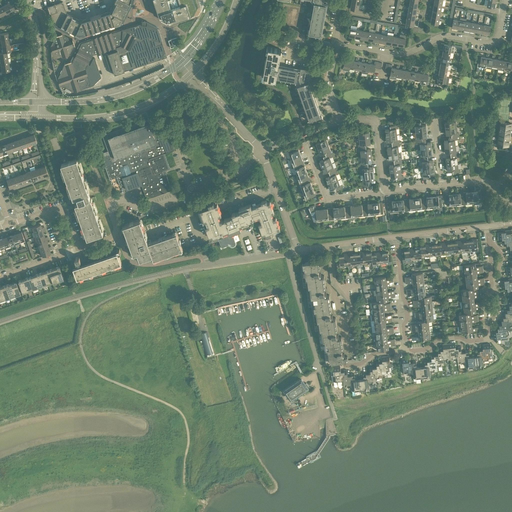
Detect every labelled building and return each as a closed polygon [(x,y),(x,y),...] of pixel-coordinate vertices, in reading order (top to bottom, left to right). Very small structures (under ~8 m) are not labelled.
[(16,0),(5,0),(7,3),(11,10),(13,14),(15,13),(14,11),(15,11),(14,9),(17,7),(15,5),(18,3),(16,0)] [(71,16),(66,14),(60,27),(79,36),(120,23),(120,22),(129,4),(121,0),(114,0),(109,11),(81,21),(71,16)] [(167,23),(169,22),(170,22),(192,14),(196,7),(193,0),(154,0),(156,5),(161,17),(162,20),(167,23)] [(55,3),(47,6),(50,14),(50,13),(52,18),(52,19),(53,20),(54,22),(55,24),(56,25),(57,25),(59,26),(60,27),(66,14),(63,2),(55,4),(55,3)] [(11,10),(7,3),(2,6),(5,13),(7,17),(9,15),(9,14),(7,14),(7,12),(11,10)] [(101,36),(106,50),(114,74),(129,70),(144,64),(146,64),(159,60),(167,57),(162,43),(158,29),(147,23),(144,23),(142,23),(122,30),(101,36)] [(320,34),(321,30),(308,28),(307,33),(316,34),(315,37),(321,38),(322,35),(320,34)] [(50,46),(53,52),(62,57),(69,55),(74,45),(73,42),(72,39),(62,34),(58,35),(55,36),(50,46)] [(101,36),(97,38),(102,52),(106,50),(101,36)] [(177,37),(168,40),(171,48),(179,45),(177,37)] [(102,52),(97,38),(81,43),(72,62),(71,61),(64,64),(57,78),(59,84),(74,92),(89,87),(93,85),(101,77),(94,58),(93,58),(90,65),(88,64),(92,55),(102,52)] [(444,46),(443,50),(451,52),(452,52),(454,52),(455,46),(444,44),(441,43),(441,45),(444,46)] [(276,79),(278,66),(281,50),(279,49),(279,48),(268,46),(263,78),(273,80),(273,79),(276,79)] [(452,52),(451,52),(443,50),(440,49),(440,51),(443,52),(442,56),(450,58),(451,52),(452,52)] [(487,57),(488,57),(489,54),(486,54),(486,57),(481,56),(480,59),(478,59),(477,66),(485,68),(486,66),(487,57)] [(451,58),(450,58),(442,56),(439,55),(439,57),(441,58),(441,62),(449,64),(450,58),(451,59),(451,58)] [(487,57),(486,66),(485,68),(492,69),(492,66),(494,58),(495,55),(492,55),(492,58),(488,57),(487,57)] [(500,59),(501,56),(499,56),(498,59),(494,58),(492,66),(498,67),(498,68),(498,69),(500,59)] [(350,60),(345,59),(343,70),(349,71),(350,68),(351,60),(352,60),(352,57),(350,57),(350,60)] [(504,70),(506,61),(507,57),(505,57),(504,60),(500,59),(498,69),(504,70)] [(357,61),(358,61),(358,58),(356,58),(356,61),(352,60),(351,60),(350,68),(355,69),(355,70),(356,70),(356,69),(357,61)] [(363,62),(364,63),(365,60),(362,59),(362,62),(358,61),(357,61),(356,69),(361,70),(361,71),(362,72),(362,70),(363,62)] [(364,63),(363,62),(362,70),(362,72),(361,73),(368,74),(368,71),(370,63),(370,64),(371,61),(368,60),(368,63),(364,63)] [(378,68),(379,62),(375,61),(374,64),(370,64),(370,63),(368,71),(374,72),(373,74),(374,74),(374,73),(375,68),(378,68)] [(450,64),(449,64),(441,62),(438,61),(437,63),(440,64),(440,68),(440,69),(448,70),(449,64),(450,65),(450,64)] [(398,69),(399,66),(397,65),(396,68),(391,68),(391,67),(392,64),(389,64),(388,70),(391,70),(389,78),(396,79),(396,78),(396,76),(398,69)] [(404,70),(405,67),(403,66),(402,69),(398,69),(396,76),(402,78),(402,79),(403,78),(404,70)] [(410,71),(411,71),(411,68),(409,68),(408,71),(404,70),(403,78),(408,79),(408,80),(409,79),(410,71)] [(449,70),(448,70),(440,69),(440,68),(437,68),(436,70),(439,70),(438,74),(438,75),(446,76),(447,71),(449,71),(449,70)] [(416,72),(417,72),(417,69),(415,69),(415,72),(411,71),(410,71),(409,79),(414,80),(414,81),(415,80),(416,72)] [(422,73),(423,73),(423,70),(421,70),(421,73),(417,72),(416,72),(415,80),(420,81),(420,82),(421,82),(422,73)] [(427,74),(423,73),(422,73),(421,82),(420,84),(425,85),(426,82),(429,82),(430,76),(428,76),(429,74),(429,71),(427,71),(427,74)] [(302,84),(304,73),(298,72),(296,83),(301,84),(302,84)] [(310,74),(304,73),(302,84),(308,81),(307,80),(309,79),(310,74)] [(449,77),(446,76),(438,75),(438,74),(436,74),(435,76),(438,76),(437,81),(438,81),(441,82),(445,82),(445,84),(447,84),(448,84),(449,77)] [(310,86),(308,81),(302,84),(301,84),(296,86),(297,91),(310,86)] [(312,91),(310,86),(297,91),(299,96),(312,91)] [(313,96),(312,91),(299,96),(301,101),(313,96)] [(303,105),(315,101),(313,96),(301,101),(303,105)] [(304,110),(317,106),(315,101),(303,105),(304,110)] [(306,115),(319,111),(317,106),(304,110),(306,115)] [(320,115),(319,111),(306,115),(308,120),(316,117),(317,119),(323,117),(322,114),(320,115)] [(151,118),(102,135),(108,151),(102,153),(104,157),(102,157),(110,180),(117,177),(120,186),(125,184),(125,186),(140,181),(147,199),(172,190),(165,170),(170,168),(164,153),(174,150),(168,132),(158,136),(151,118)] [(445,122),(446,128),(457,127),(456,121),(457,121),(457,118),(450,119),(450,122),(445,122)] [(415,126),(416,132),(427,131),(426,124),(421,125),(421,122),(413,123),(414,126),(415,126)] [(497,144),(509,146),(511,124),(500,122),(497,144)] [(385,129),(386,136),(397,134),(396,128),(398,128),(397,125),(390,126),(390,129),(385,129)] [(457,133),(457,127),(446,128),(446,135),(451,134),(452,137),(459,136),(459,133),(457,133)] [(358,133),(359,139),(370,137),(369,131),(364,132),(364,129),(356,130),(357,133),(358,133)] [(428,137),(427,131),(416,132),(416,138),(415,138),(415,141),(423,140),(422,137),(428,137)] [(30,133),(28,133),(32,144),(37,142),(34,134),(30,135),(30,133)] [(398,140),(397,134),(386,136),(387,142),(392,141),(392,144),(400,143),(399,140),(398,140)] [(27,146),(24,137),(21,138),(20,136),(18,137),(22,148),(27,146)] [(316,143),(318,149),(329,145),(326,139),(328,139),(327,136),(320,138),(321,141),(316,143)] [(460,139),(459,136),(452,137),(449,137),(449,140),(444,141),(445,147),(456,146),(455,140),(460,139)] [(371,144),(370,137),(359,139),(360,144),(358,145),(358,148),(366,147),(366,144),(371,144)] [(17,149),(14,141),(11,142),(10,140),(9,140),(12,151),(17,149)] [(426,140),(423,140),(415,141),(416,144),(420,144),(421,150),(432,148),(431,142),(426,143),(426,140)] [(400,146),(400,143),(392,144),(392,147),(387,147),(388,153),(399,152),(398,146),(400,146)] [(330,150),(329,145),(318,149),(320,154),(325,153),(326,155),(330,154),(333,153),(332,150),(330,150)] [(298,146),(288,150),(290,157),(288,158),(289,160),(291,159),(291,158),(299,155),(301,155),(298,146)] [(456,151),(456,146),(445,147),(445,153),(451,152),(451,155),(458,154),(458,151),(456,151)] [(366,150),(366,147),(358,148),(359,151),(360,151),(361,157),(372,155),(371,149),(366,150)] [(433,155),(432,148),(421,150),(422,155),(420,156),(420,159),(428,158),(428,155),(433,155)] [(402,158),(401,152),(399,152),(388,153),(389,160),(394,159),(394,162),(402,161),(401,158),(402,158)] [(331,157),(330,154),(326,155),(323,156),(324,159),(319,161),(322,167),(332,163),(330,157),(331,157)] [(459,157),(458,154),(451,155),(451,158),(446,159),(447,165),(458,163),(457,158),(459,157)] [(294,167),(304,163),(301,155),(299,155),(291,158),(291,159),(293,165),(291,166),(292,168),(294,168),(294,167)] [(373,161),(372,155),(361,157),(362,162),(360,163),(361,166),(368,165),(368,162),(373,161)] [(87,238),(103,232),(91,198),(90,198),(88,193),(89,192),(77,158),(61,164),(73,198),(74,198),(76,203),(75,203),(87,238)] [(428,161),(428,158),(420,159),(421,162),(422,162),(423,167),(434,166),(433,160),(428,161)] [(402,164),(402,161),(394,162),(394,164),(389,165),(390,171),(401,170),(400,164),(402,164)] [(305,167),(304,163),(294,167),(294,168),(296,174),(294,174),(295,177),(297,176),(297,175),(305,171),(307,171),(305,167)] [(334,168),(332,163),(322,167),(324,173),(329,171),(330,173),(337,171),(335,168),(334,168)] [(458,169),(458,163),(447,165),(448,171),(453,170),(453,173),(460,172),(460,169),(458,169)] [(368,167),(368,165),(361,166),(361,169),(362,169),(363,174),(374,173),(373,167),(368,167)] [(45,166),(40,168),(44,179),(45,178),(45,176),(48,175),(45,166)] [(435,172),(434,166),(423,167),(424,173),(422,173),(422,177),(423,177),(429,176),(430,176),(430,173),(435,172)] [(44,179),(40,168),(35,169),(38,178),(41,177),(42,179),(44,179)] [(402,176),(401,170),(390,171),(391,178),(396,177),(396,180),(404,179),(403,176),(402,176)] [(34,182),(30,171),(25,173),(28,181),(32,180),(32,183),(34,182)] [(308,175),(307,171),(305,171),(297,175),(297,176),(299,182),(297,183),(298,185),(300,184),(300,183),(310,179),(308,175)] [(338,174),(337,171),(330,173),(330,176),(326,178),(328,184),(338,180),(336,174),(338,174)] [(375,179),(374,173),(363,174),(364,180),(363,180),(363,186),(370,186),(370,180),(375,179)] [(24,185),(21,175),(16,176),(19,185),(22,184),(23,186),(24,185)] [(15,189),(11,178),(6,180),(9,188),(12,187),(13,189),(15,189)] [(311,183),(310,179),(300,183),(300,184),(302,190),(300,191),(301,193),(303,192),(303,191),(311,188),(313,187),(311,183)] [(340,185),(338,180),(328,184),(330,189),(335,188),(336,190),(343,188),(342,185),(340,185)] [(314,191),(313,187),(311,188),(303,191),(303,192),(305,198),(303,199),(304,200),(316,196),(314,191)] [(476,191),(472,192),(472,193),(473,202),(474,202),(481,201),(481,204),(482,204),(481,191),(476,191)] [(468,192),(463,193),(464,203),(465,203),(472,202),(472,205),(474,205),(474,202),(473,202),(472,193),(472,192),(468,192)] [(455,194),(454,194),(455,195),(456,204),(457,204),(463,203),(464,206),(466,206),(465,203),(464,203),(463,193),(455,194)] [(454,194),(446,195),(447,205),(455,204),(455,207),(457,207),(457,204),(456,204),(455,195),(454,194)] [(436,196),(432,196),(432,198),(433,207),(435,207),(442,206),(441,195),(436,196)] [(428,197),(424,197),(425,208),(426,208),(432,207),(433,209),(435,209),(435,207),(433,207),(432,198),(432,196),(428,197)] [(415,198),(415,200),(416,209),(417,209),(424,208),(424,210),(426,210),(426,208),(425,208),(424,197),(415,198)] [(411,199),(406,199),(408,210),(409,210),(415,209),(415,211),(418,211),(417,209),(416,209),(415,200),(415,198),(411,199)] [(402,200),(398,200),(398,202),(399,211),(400,211),(406,210),(407,212),(409,212),(409,210),(408,210),(406,199),(402,200)] [(238,228),(240,227),(243,226),(242,225),(244,224),(245,226),(249,225),(248,222),(256,219),(256,218),(258,218),(258,219),(260,218),(262,223),(259,224),(263,236),(266,235),(267,237),(272,235),(270,231),(273,231),(273,232),(280,229),(276,218),(273,219),(271,214),(274,213),(270,202),(267,203),(266,200),(261,202),(262,206),(260,207),(259,204),(256,205),(256,206),(251,207),(250,204),(239,208),(240,211),(235,213),(235,212),(232,213),(233,216),(224,219),(224,220),(222,220),(222,219),(220,220),(218,215),(222,214),(218,202),(214,204),(213,201),(208,203),(209,205),(200,209),(204,220),(207,219),(209,224),(206,225),(208,231),(209,231),(209,232),(208,232),(210,237),(213,236),(214,238),(218,237),(222,246),(235,241),(232,233),(239,231),(238,228)] [(398,200),(389,201),(390,212),(398,211),(398,213),(400,213),(400,211),(399,211),(398,202),(398,200)] [(378,203),(373,203),(375,214),(376,213),(382,213),(382,215),(384,215),(382,202),(378,203)] [(369,204),(365,204),(366,215),(367,214),(374,214),(374,216),(376,216),(376,213),(375,214),(373,203),(369,204)] [(360,205),(356,205),(356,206),(357,216),(358,215),(365,215),(365,217),(367,217),(367,214),(366,215),(365,204),(360,205)] [(315,205),(309,207),(315,223),(316,223),(316,220),(323,220),(322,210),(321,209),(317,210),(315,205)] [(352,206),(347,206),(349,217),(350,216),(350,219),(359,218),(358,215),(357,216),(356,206),(356,205),(352,206)] [(343,207),(339,207),(340,218),(341,217),(348,217),(348,219),(350,219),(350,216),(349,217),(347,206),(343,207)] [(335,208),(330,208),(331,219),(333,218),(339,218),(339,220),(341,220),(341,217),(340,218),(339,207),(335,208)] [(322,209),(321,209),(322,210),(323,220),(330,219),(331,221),(333,221),(333,218),(331,219),(330,208),(322,209)] [(147,241),(145,233),(141,222),(140,222),(139,220),(133,222),(133,220),(130,222),(130,223),(124,225),(125,227),(124,228),(134,254),(137,252),(140,259),(152,255),(154,259),(182,249),(180,243),(181,242),(180,239),(179,239),(177,233),(151,242),(150,241),(149,240),(147,241)] [(32,227),(34,232),(44,228),(44,227),(42,227),(40,224),(32,227)] [(35,237),(44,234),(43,231),(45,230),(44,228),(34,232),(35,237)] [(505,239),(506,242),(510,242),(510,240),(511,240),(511,231),(511,229),(505,230),(506,232),(498,232),(499,240),(505,239)] [(17,230),(16,231),(19,242),(24,240),(21,232),(18,233),(17,230)] [(15,243),(12,235),(8,236),(8,234),(6,234),(10,245),(15,243)] [(48,239),(48,238),(37,242),(39,246),(47,243),(46,240),(48,239)] [(469,241),(470,252),(470,255),(473,255),(475,253),(475,250),(478,250),(477,239),(473,239),(474,240),(469,241)] [(470,252),(469,241),(464,241),(463,240),(460,241),(462,252),(467,251),(467,253),(470,252)] [(511,240),(510,240),(510,242),(506,242),(503,242),(504,245),(510,245),(510,247),(511,246),(511,249),(511,248),(511,240)] [(462,252),(460,241),(457,241),(457,242),(452,243),(454,254),(457,254),(457,253),(462,252)] [(446,254),(444,242),(441,243),(441,244),(436,245),(438,256),(441,256),(440,254),(446,254)] [(454,254),(452,243),(447,243),(447,242),(444,242),(446,254),(451,253),(451,254),(454,254)] [(429,256),(428,244),(425,245),(425,246),(420,246),(420,249),(422,258),(424,258),(424,256),(429,256)] [(438,256),(436,245),(431,245),(431,244),(428,244),(429,256),(435,255),(435,256),(438,256)] [(52,249),(51,247),(40,251),(42,256),(51,253),(49,250),(52,249)] [(414,263),(414,260),(412,248),(409,249),(409,250),(404,251),(405,254),(402,255),(403,262),(408,262),(408,263),(410,263),(414,263)] [(422,258),(420,249),(416,249),(415,248),(412,248),(414,260),(419,259),(419,260),(422,260),(422,258)] [(73,267),(77,278),(121,263),(118,254),(121,253),(119,249),(117,250),(117,252),(73,267)] [(371,254),(372,254),(371,252),(366,253),(366,251),(363,252),(364,263),(364,266),(369,266),(370,264),(372,264),(371,254)] [(364,263),(363,252),(360,252),(360,253),(355,254),(356,265),(359,265),(359,264),(364,263)] [(381,264),(379,252),(376,253),(376,254),(372,254),(371,254),(372,264),(372,266),(376,266),(375,264),(381,264)] [(382,252),(379,252),(381,264),(386,263),(386,264),(392,264),(391,256),(388,256),(388,253),(382,253),(382,252)] [(356,265),(355,254),(350,255),(350,253),(347,254),(348,265),(348,267),(349,268),(354,268),(354,266),(356,265)] [(348,265),(347,254),(344,254),(344,255),(339,256),(339,260),(336,260),(337,268),(343,267),(343,266),(348,265)] [(343,349),(342,342),(341,337),(337,337),(336,330),(337,330),(336,318),(331,318),(330,311),(332,311),(329,295),(325,295),(324,288),(326,288),(324,275),(319,276),(319,269),(320,268),(319,260),(301,263),(303,287),(306,287),(309,306),(312,306),(315,330),(318,330),(321,350),(324,349),(326,364),(348,361),(347,356),(343,357),(342,350),(343,349)] [(59,266),(53,268),(58,280),(63,278),(63,280),(63,278),(59,266)] [(58,282),(58,280),(53,268),(48,270),(53,282),(53,284),(53,282),(58,280),(58,282)] [(53,282),(48,270),(43,272),(47,284),(48,285),(48,284),(53,282)] [(47,284),(43,272),(38,274),(42,285),(43,287),(42,285),(47,284)] [(405,277),(405,280),(424,278),(423,272),(412,273),(412,276),(405,277)] [(42,285),(38,274),(33,275),(37,287),(38,289),(37,287),(42,285)] [(37,287),(33,275),(28,277),(32,289),(33,291),(32,289),(37,287)] [(32,289),(28,277),(23,279),(27,291),(28,293),(28,292),(27,291),(32,289)] [(508,280),(501,281),(502,288),(508,287),(509,290),(511,290),(511,277),(508,278),(508,280)] [(27,291),(23,279),(18,281),(22,293),(22,294),(23,294),(22,292),(27,291)] [(16,281),(10,283),(15,295),(20,293),(20,295),(20,293),(16,281)] [(15,297),(15,295),(10,283),(5,285),(9,297),(10,299),(10,297),(14,295),(15,297)] [(425,290),(424,284),(413,286),(414,288),(406,289),(407,292),(425,290)] [(9,297),(5,285),(0,287),(4,299),(5,300),(4,299),(9,297)] [(481,297),(481,293),(462,295),(463,301),(474,300),(474,297),(481,297)] [(420,299),(413,300),(414,304),(432,301),(431,295),(426,296),(420,297),(420,299)] [(482,305),(464,307),(464,313),(470,313),(475,312),(475,309),(482,309),(482,305)] [(373,308),(370,309),(370,314),(373,314),(384,313),(384,310),(391,309),(391,306),(373,308)] [(433,313),(433,307),(422,309),(422,311),(415,312),(415,315),(433,313)] [(511,313),(510,314),(510,312),(507,313),(507,315),(506,315),(506,317),(500,318),(500,321),(503,320),(507,320),(507,321),(511,320),(511,313)] [(478,318),(460,320),(457,320),(456,322),(457,324),(457,325),(457,326),(460,326),(471,325),(471,322),(478,321),(478,318)] [(418,324),(411,325),(411,328),(429,326),(429,320),(423,321),(423,320),(418,321),(418,324)] [(511,320),(507,321),(507,320),(503,320),(503,323),(502,323),(502,325),(496,325),(496,328),(498,328),(503,328),(503,329),(510,328),(511,327),(511,320)] [(510,330),(510,328),(503,329),(503,328),(498,328),(498,331),(493,332),(494,339),(501,338),(501,340),(508,339),(507,335),(508,335),(508,334),(509,334),(509,330),(510,330)] [(200,334),(206,354),(212,352),(208,337),(209,337),(207,332),(200,334)] [(431,338),(430,332),(419,333),(419,336),(412,337),(412,340),(431,338)] [(395,346),(395,342),(377,344),(377,350),(388,349),(388,346),(395,346)] [(458,348),(456,348),(455,343),(449,344),(450,359),(453,358),(453,359),(456,359),(456,360),(458,360),(457,353),(459,353),(458,348)] [(450,359),(449,344),(442,344),(443,351),(441,351),(441,350),(441,355),(443,355),(444,362),(445,362),(445,360),(448,360),(448,359),(450,359)] [(483,351),(480,351),(480,355),(482,355),(483,362),(484,362),(484,360),(489,360),(488,359),(489,359),(489,358),(493,357),(492,351),(491,351),(490,344),(482,344),(483,351)] [(466,353),(463,353),(463,352),(462,352),(461,346),(458,347),(458,348),(459,353),(457,353),(458,360),(458,362),(461,362),(461,363),(464,363),(464,364),(465,364),(465,357),(466,357),(466,353)] [(441,350),(441,348),(438,349),(438,355),(437,355),(437,356),(434,357),(434,356),(435,360),(436,360),(437,368),(438,367),(438,366),(441,365),(441,364),(444,364),(444,362),(443,355),(441,355),(441,350)] [(480,351),(480,349),(477,349),(478,355),(476,356),(476,357),(474,357),(474,356),(473,356),(475,368),(476,368),(476,366),(480,366),(480,365),(483,364),(483,362),(482,355),(480,355),(480,351)] [(475,368),(473,356),(473,357),(471,357),(471,356),(469,356),(468,350),(465,350),(466,353),(466,357),(465,357),(465,364),(466,366),(469,366),(469,367),(473,366),(473,368),(475,368)] [(434,356),(434,354),(431,354),(432,361),(430,361),(430,362),(428,362),(428,366),(430,366),(430,373),(431,373),(432,373),(432,371),(435,371),(435,370),(437,370),(437,368),(436,360),(435,360),(434,356)] [(380,364),(380,363),(379,363),(380,368),(382,367),(382,374),(383,374),(384,374),(384,373),(388,372),(388,371),(388,370),(393,370),(392,363),(390,363),(390,356),(382,357),(383,363),(380,364)] [(414,368),(413,363),(410,363),(409,358),(402,358),(403,366),(401,366),(402,372),(406,372),(406,373),(407,373),(407,374),(411,374),(412,375),(413,375),(412,368),(414,368)] [(428,362),(428,360),(424,360),(425,366),(423,366),(423,367),(421,367),(422,379),(424,378),(424,377),(428,376),(428,375),(431,375),(431,373),(430,373),(430,366),(428,366),(428,362)] [(379,363),(380,363),(379,361),(376,362),(377,368),(375,368),(375,369),(373,369),(373,368),(373,373),(375,373),(376,380),(377,380),(377,378),(380,378),(380,377),(383,377),(383,374),(382,374),(382,367),(380,368),(379,363)] [(422,379),(421,367),(421,368),(419,368),(418,367),(417,367),(416,361),(413,361),(413,363),(414,368),(412,368),(413,375),(413,377),(416,377),(416,378),(420,377),(421,379),(422,379)] [(344,372),(341,372),(340,366),(333,367),(334,375),(332,375),(333,381),(337,381),(337,382),(338,382),(338,383),(342,382),(342,384),(344,384),(343,376),(345,376),(344,372)] [(373,368),(373,367),(370,367),(370,373),(369,373),(369,374),(367,375),(366,374),(367,378),(369,378),(369,385),(371,385),(371,384),(373,383),(373,382),(376,382),(376,380),(375,373),(373,373),(373,368)] [(352,380),(352,376),(350,377),(349,376),(348,376),(347,370),(344,370),(344,372),(345,376),(343,376),(344,384),(344,386),(350,385),(350,388),(352,388),(351,380),(352,380)] [(366,374),(366,372),(363,372),(364,379),(362,379),(362,380),(360,380),(360,379),(361,391),(363,391),(362,389),(367,389),(367,388),(370,388),(369,385),(369,378),(367,378),(366,374)] [(361,391),(360,379),(359,379),(359,380),(357,381),(357,379),(356,380),(355,374),(352,374),(352,376),(352,380),(351,380),(352,388),(352,390),(355,389),(355,390),(359,390),(359,391),(361,391)] [(287,397),(290,402),(309,389),(307,387),(309,386),(306,383),(305,384),(301,379),(283,391),(286,395),(284,395),(286,398),(287,397)]
